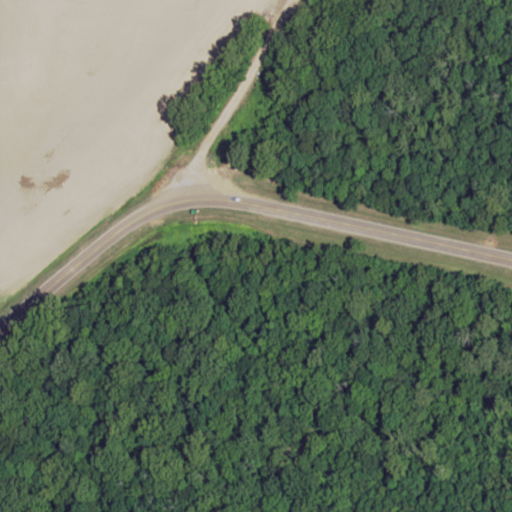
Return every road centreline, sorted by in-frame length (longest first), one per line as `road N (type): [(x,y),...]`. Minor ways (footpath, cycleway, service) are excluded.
road 1 (residential): [(0,323),(129,221),(164,206),(294,0)]
road 2 (residential): [(511,262),(302,213),(221,202),(164,206)]
